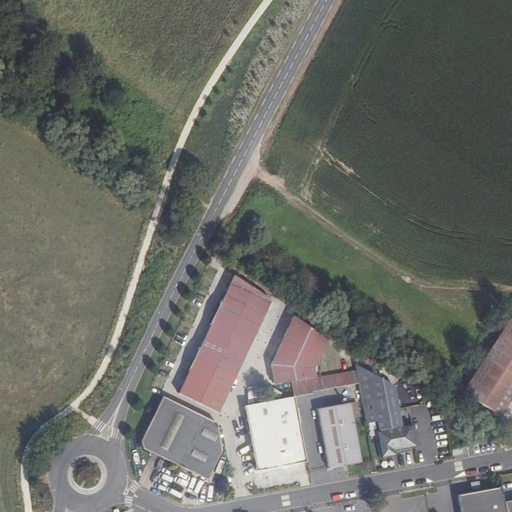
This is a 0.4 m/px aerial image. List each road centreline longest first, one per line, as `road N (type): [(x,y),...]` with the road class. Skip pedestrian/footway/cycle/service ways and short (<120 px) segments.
road 1 (tertiary): [(99,448),(327,0)]
road 2 (track): [(240,164),(411,279),(511,297)]
road 3 (unclassified): [(226,511),(511,459)]
